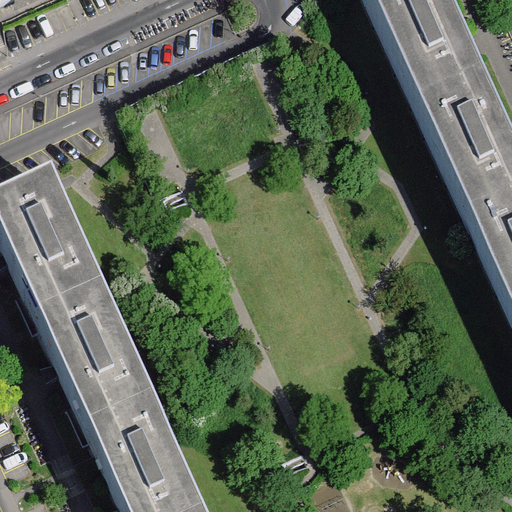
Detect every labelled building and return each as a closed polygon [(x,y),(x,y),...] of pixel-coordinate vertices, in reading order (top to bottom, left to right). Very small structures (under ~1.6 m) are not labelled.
[(0,0),(0,8),(17,0),(0,0)] [(363,0),(369,13),(399,0),(363,0)] [(484,95),(440,0),(399,0),(369,13),(420,124),(484,95)] [(511,215),(511,156),(484,95),(420,124),(471,235),(511,215)] [(104,306),(53,195),(0,219),(0,248),(40,335),(104,306)] [(511,215),(471,235),(511,325),(511,215)] [(40,335),(90,445),(153,417),(104,306),(40,335)] [(90,445),(121,511),(197,511),(153,417),(90,445)]
